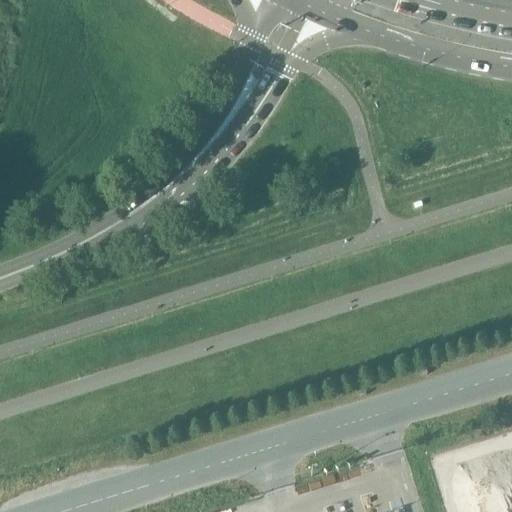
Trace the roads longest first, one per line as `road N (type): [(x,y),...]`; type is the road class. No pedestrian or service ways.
road 1 (unclassified): [(511,378),(73,511)]
road 2 (tertiary): [(0,280),(88,244),(151,207),(197,166),(293,4)]
road 3 (secondary): [(293,4),(388,43),(511,73)]
